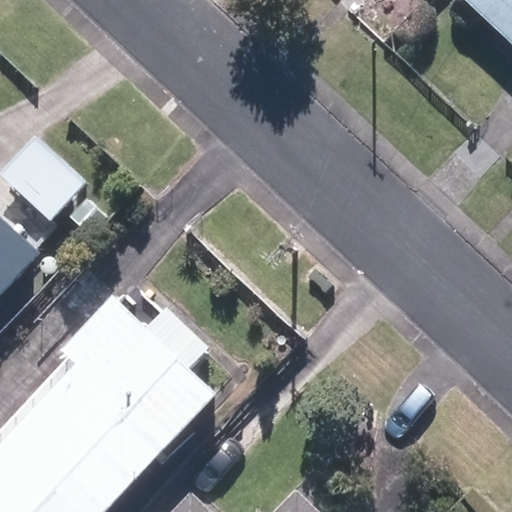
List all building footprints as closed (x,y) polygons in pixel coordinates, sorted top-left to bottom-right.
[(511,0),(475,0),(511,35),(511,0)] [(37,130),(0,174),(57,221),(94,177),(37,130)] [(0,198),(0,311),(56,254),(0,198)] [(174,307),(154,328),(125,301),(0,434),(0,511),(117,511),(226,396),(199,370),(218,349),(174,307)] [(336,511),(310,486),(285,511),(223,511),(202,491),(182,511),(336,511)]
